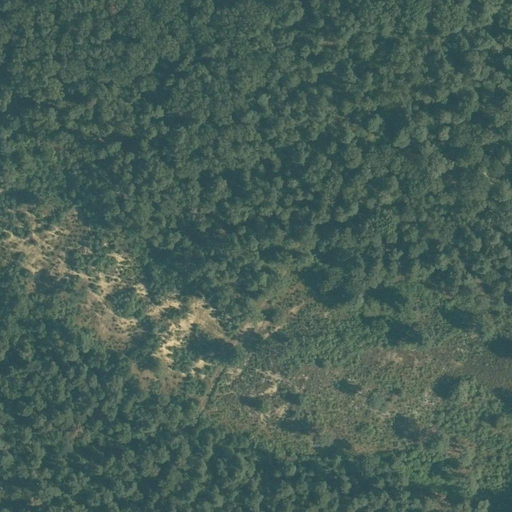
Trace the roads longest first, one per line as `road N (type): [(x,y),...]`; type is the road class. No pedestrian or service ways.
road 1 (track): [(130,511),(245,327),(287,280),(385,135)]
road 2 (track): [(471,0),(385,135)]
road 3 (track): [(385,135),(511,204)]
